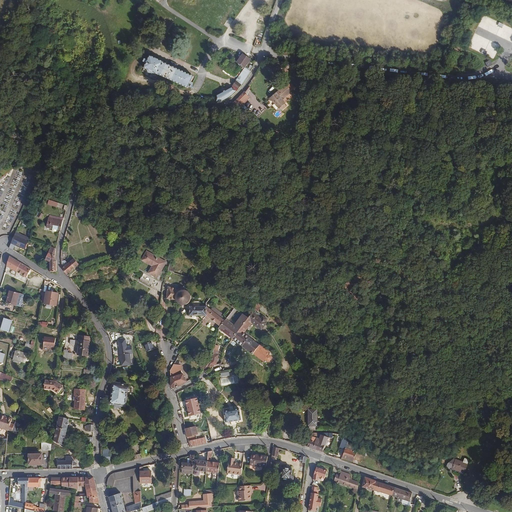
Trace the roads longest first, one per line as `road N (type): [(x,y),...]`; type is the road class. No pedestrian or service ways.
road 1 (unclassified): [(263,48),(225,104),(157,106),(92,131),(78,156),(59,281)]
road 2 (residential): [(98,473),(106,338),(59,281)]
road 3 (tertiary): [(312,454),(482,511)]
road 4 (tertiary): [(183,453),(241,440),(312,454)]
